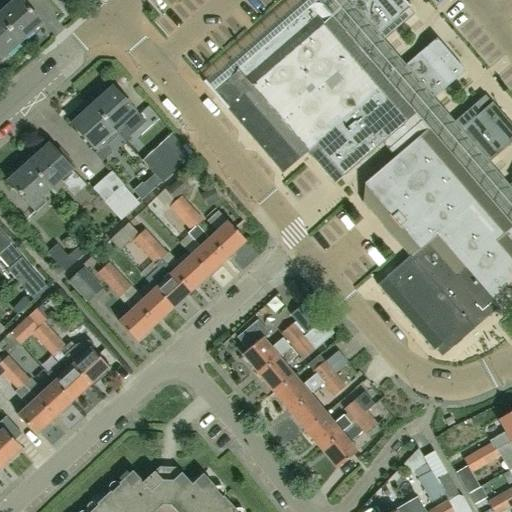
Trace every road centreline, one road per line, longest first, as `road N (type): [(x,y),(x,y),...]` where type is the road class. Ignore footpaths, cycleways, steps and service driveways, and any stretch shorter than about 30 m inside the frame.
road 1 (residential): [(511,365),(452,385),(414,378),(110,15)]
road 2 (residential): [(2,511),(172,356)]
road 3 (residential): [(307,511),(172,356)]
road 4 (residential): [(172,356),(283,250)]
road 5 (residential): [(0,116),(110,15)]
road 6 (residential): [(340,511),(408,429),(423,423)]
